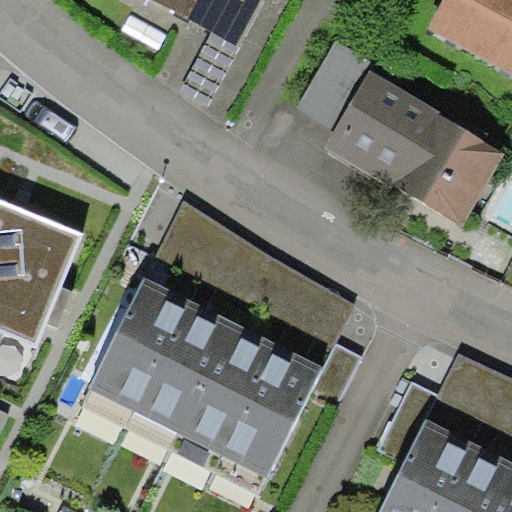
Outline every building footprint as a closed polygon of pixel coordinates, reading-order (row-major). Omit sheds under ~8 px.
[(256,0),(126,0),(127,0),(229,53),(256,0)] [(511,0),(434,0),(417,29),(511,85),(511,0)] [(368,67),(332,47),(295,115),(333,135),(324,152),(456,222),(495,150),(362,78),(368,67)] [(38,346),(85,234),(56,221),(13,205),(0,199),(0,340),(3,330),(38,346)] [(348,307),(179,208),(152,259),(331,344),(348,307)] [(184,303),(147,284),(86,399),(262,492),(324,377),(289,359),(259,342),(213,318),(184,303)] [(511,387),(455,364),(436,402),(511,439),(511,387)] [(462,446),(426,427),(380,511),(511,511),(511,472),(491,462),(462,446)]
